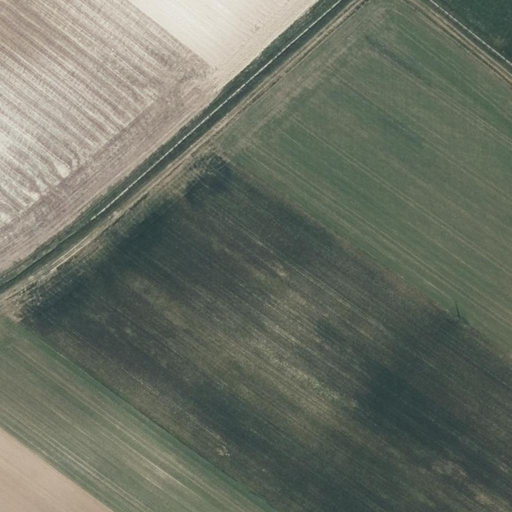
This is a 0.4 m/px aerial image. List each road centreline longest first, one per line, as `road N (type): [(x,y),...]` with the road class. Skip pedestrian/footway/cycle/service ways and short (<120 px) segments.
road 1 (track): [(357,0),(182,156),(0,297)]
road 2 (track): [(511,78),(416,0)]
